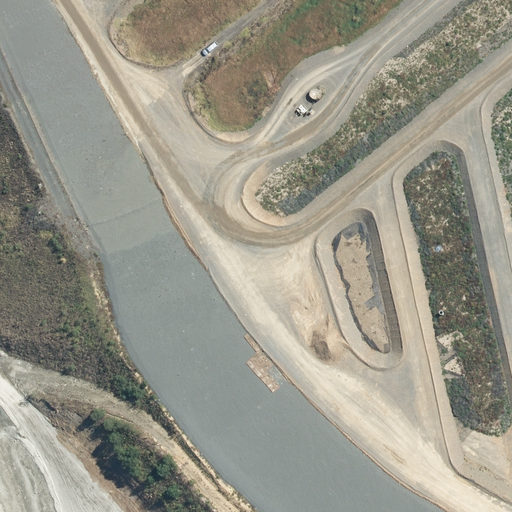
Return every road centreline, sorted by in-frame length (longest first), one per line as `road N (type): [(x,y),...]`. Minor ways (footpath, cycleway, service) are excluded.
road 1 (track): [(503,511),(353,435),(264,246),(215,169),(182,132),(136,102),(78,0)]
road 2 (track): [(264,246),(511,51)]
road 3 (track): [(419,0),(215,169)]
road 4 (track): [(136,102),(263,0)]
